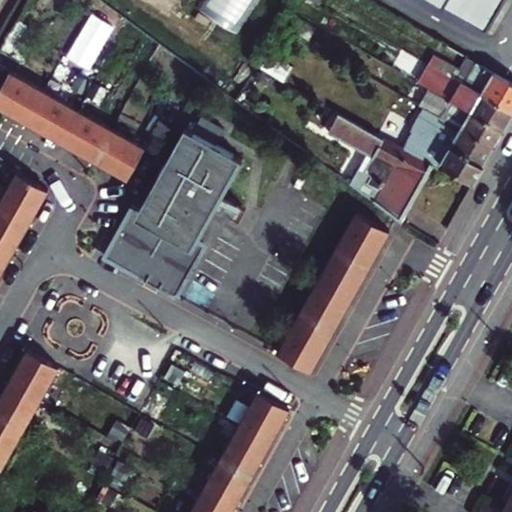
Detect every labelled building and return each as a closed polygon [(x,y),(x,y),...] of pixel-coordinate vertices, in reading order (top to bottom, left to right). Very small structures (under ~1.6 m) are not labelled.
[(202,0),(197,8),(236,33),(259,0),(202,0)] [(431,0),(486,32),(504,0),(431,0)] [(461,83),(511,111),(511,82),(495,73),(482,65),(471,83),(463,78),(461,83)] [(0,90),(0,98),(32,115),(48,85),(13,67),(0,90)] [(477,98),(470,110),(506,130),(511,119),(511,111),(461,83),(459,86),(477,98)] [(32,115),(66,133),(83,103),(48,85),(32,115)] [(447,98),(429,88),(424,96),(441,107),(447,98)] [(116,120),(83,103),(66,133),(99,151),(116,120)] [(441,117),(496,148),(506,130),(470,110),(463,123),(444,112),(441,117)] [(340,115),(330,132),(374,158),(365,175),(359,171),(351,184),(378,203),(400,219),(422,179),(431,164),(412,154),(340,115)] [(108,257),(181,297),(210,244),(200,239),(243,162),(247,161),(245,159),(221,145),(229,129),(205,116),(197,131),(188,128),(192,132),(176,159),(171,157),(160,178),(164,181),(148,210),(137,204),(108,257)] [(445,123),(437,139),(486,166),(496,148),(441,117),(439,120),(445,123)] [(149,137),(116,120),(99,151),(132,169),(149,137)] [(437,157),(435,162),(475,184),(486,166),(437,139),(424,132),(417,145),(437,157)] [(412,154),(431,164),(432,165),(435,162),(437,157),(417,145),(412,154)] [(17,172),(0,202),(0,203),(31,221),(48,189),(17,172)] [(0,203),(0,250),(11,257),(31,221),(0,203)] [(359,214),(340,248),(371,267),(391,232),(359,214)] [(340,248),(321,282),(353,300),(371,267),(340,248)] [(0,250),(0,276),(11,257),(0,250)] [(333,336),(353,300),(321,282),(301,317),(333,336)] [(313,370),(333,336),(301,317),(282,352),(313,370)] [(31,349),(12,384),(44,402),(63,367),(31,349)] [(12,384),(0,406),(0,420),(26,435),(44,402),(12,384)] [(256,395),(240,424),(272,440),(288,413),(256,395)] [(0,465),(7,470),(26,435),(0,420),(0,465)] [(240,424),(222,456),(254,472),(272,440),(240,424)] [(222,456),(203,491),(235,508),(254,472),(222,456)] [(203,491),(190,511),(232,511),(235,508),(203,491)]
